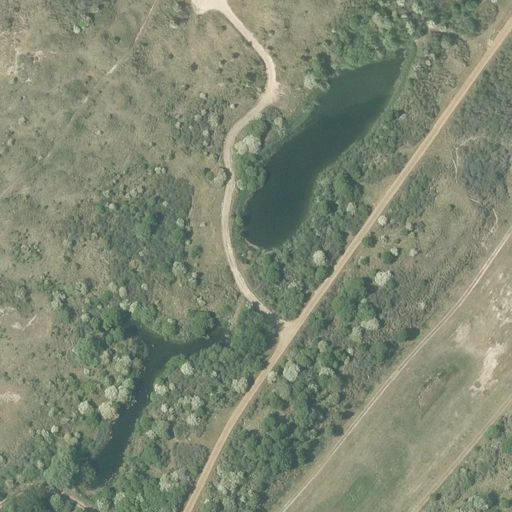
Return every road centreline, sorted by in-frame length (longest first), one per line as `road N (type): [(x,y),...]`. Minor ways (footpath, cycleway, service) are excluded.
road 1 (track): [(288,336),(249,297),(226,245),(227,138),(266,97),(270,72),(215,0)]
road 2 (track): [(288,336),(511,21)]
road 3 (track): [(282,511),(511,229)]
road 4 (track): [(187,511),(236,414),(288,336)]
road 5 (track): [(413,511),(511,393)]
